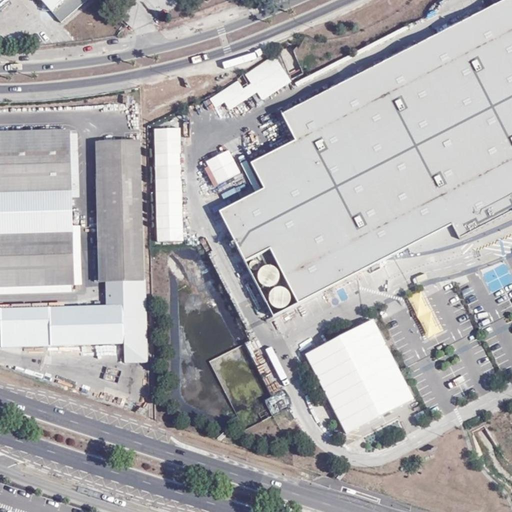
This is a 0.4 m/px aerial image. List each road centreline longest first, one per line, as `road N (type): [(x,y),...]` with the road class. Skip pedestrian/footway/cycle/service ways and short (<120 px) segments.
road 1 (residential): [(511,391),(390,453),(353,458),(312,427),(288,361),(306,328),(420,273),(511,242)]
road 2 (secondary): [(351,511),(0,395)]
road 3 (secondary): [(0,88),(159,69),(345,0)]
road 4 (secondary): [(296,0),(154,50),(0,68)]
road 5 (secondary): [(0,432),(242,511)]
road 6 (unclassified): [(0,468),(129,511)]
